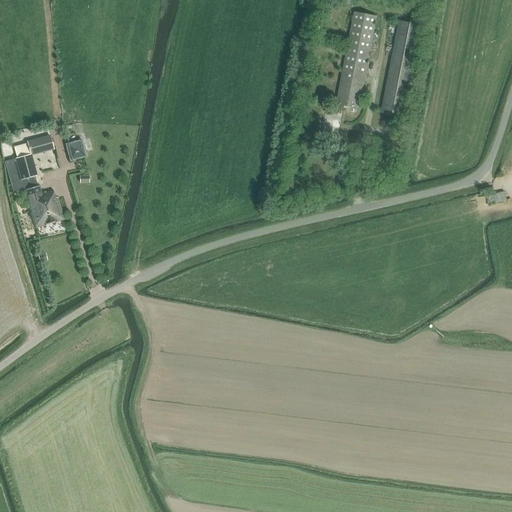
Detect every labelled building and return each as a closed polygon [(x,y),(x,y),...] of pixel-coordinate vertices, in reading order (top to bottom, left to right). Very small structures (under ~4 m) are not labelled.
[(337,104),(359,109),(377,16),(355,12),(337,104)] [(382,113),(404,117),(422,25),(400,21),(382,113)] [(337,137),(341,114),(318,109),(318,131),(337,137)] [(23,188),(25,188),(36,228),(63,220),(57,198),(56,198),(54,192),(42,194),(39,185),(36,186),(34,177),(36,176),(32,155),(53,150),(50,135),(26,141),(26,143),(14,147),(16,158),(5,161),(13,193),(24,190),(23,188)] [(65,144),(69,161),(87,156),(82,139),(65,144)] [(39,262),(47,261),(46,253),(38,254),(39,262)]
